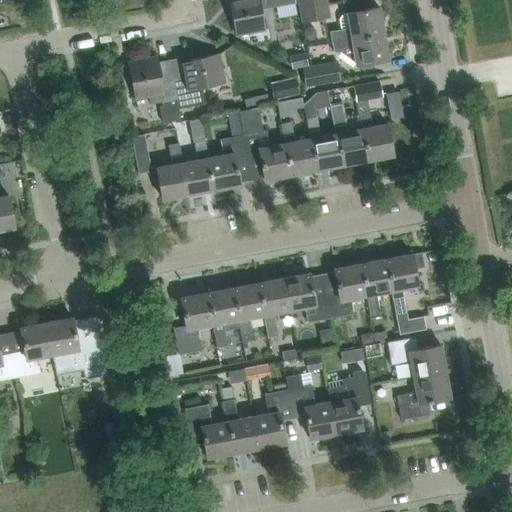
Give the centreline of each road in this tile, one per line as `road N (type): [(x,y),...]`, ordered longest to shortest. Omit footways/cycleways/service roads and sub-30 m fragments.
road 1 (residential): [(62,281),(472,200)]
road 2 (residential): [(62,281),(15,47)]
road 3 (residential): [(511,424),(472,200)]
road 4 (residential): [(293,511),(511,472)]
road 5 (residential): [(472,200),(433,0)]
road 6 (residential): [(184,0),(163,19),(60,38)]
